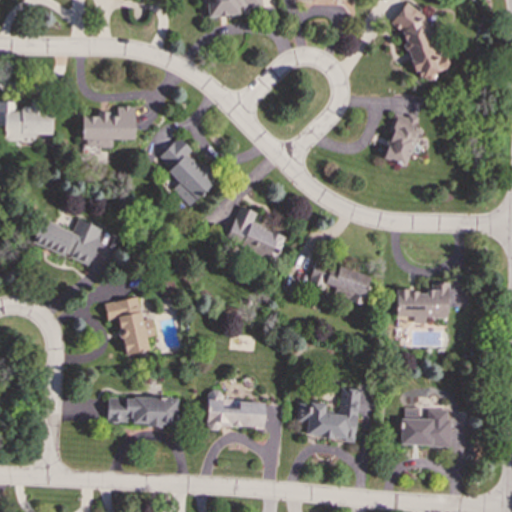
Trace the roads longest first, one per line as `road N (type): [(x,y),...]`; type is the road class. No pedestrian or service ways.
road 1 (residential): [(511,227),(402,225),(354,215),(301,182),(237,114),(172,65),(105,51),(0,48)]
road 2 (residential): [(0,478),(511,511)]
road 3 (residential): [(286,162),(335,107),(338,85),(323,63),(290,64),(237,114)]
road 4 (residential): [(47,480),(54,349),(43,322),(22,310),(0,311)]
